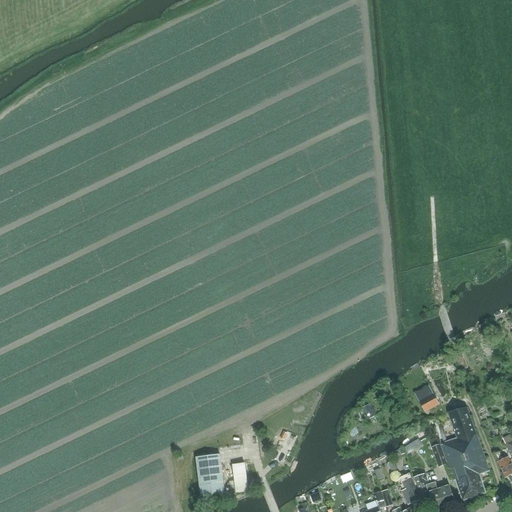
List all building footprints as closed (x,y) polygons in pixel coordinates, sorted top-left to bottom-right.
[(428,386),(414,394),(425,413),(438,405),(428,386)] [(442,426),(439,427),(444,443),(441,444),(453,481),(455,480),(462,501),(485,493),(479,475),(489,472),(466,407),(448,413),(457,438),(447,441),(442,426)] [(283,456),(294,431),(288,429),(285,435),(282,433),(273,451),(283,456)] [(447,465),(440,443),(438,438),(429,442),(431,448),(432,448),(439,468),(447,465)] [(506,478),(511,474),(511,463),(509,457),(504,459),(500,452),(495,454),(498,462),(506,478)] [(223,455),(200,457),(204,497),(227,494),(223,455)] [(398,473),(393,462),(388,464),(393,475),(398,473)] [(248,491),(244,464),(232,464),(235,493),(248,491)] [(428,481),(426,474),(415,477),(422,498),(430,495),(435,511),(444,511),(444,509),(456,505),(449,486),(438,489),(436,483),(424,486),(423,483),(428,481)] [(419,499),(414,486),(402,491),(408,505),(412,503),(419,499)] [(387,508),(392,506),(388,491),(382,492),(387,508)] [(377,500),(381,510),(386,508),(382,496),(376,498),(377,500)] [(381,511),(381,510),(377,500),(359,507),(360,511),(381,511)]
